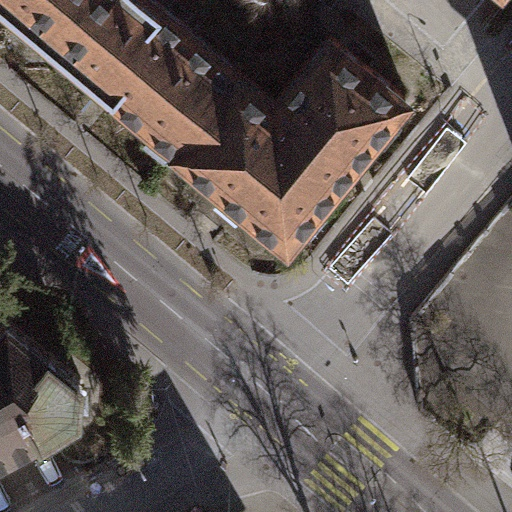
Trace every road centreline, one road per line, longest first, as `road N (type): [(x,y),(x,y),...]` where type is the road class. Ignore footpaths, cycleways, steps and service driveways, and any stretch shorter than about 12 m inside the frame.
road 1 (residential): [(511,99),(267,395)]
road 2 (tertiary): [(267,395),(0,171)]
road 3 (trunk): [(0,272),(186,0)]
road 4 (residential): [(62,511),(267,395)]
road 5 (trunk): [(123,0),(0,180)]
road 6 (tertiary): [(407,511),(267,395)]
